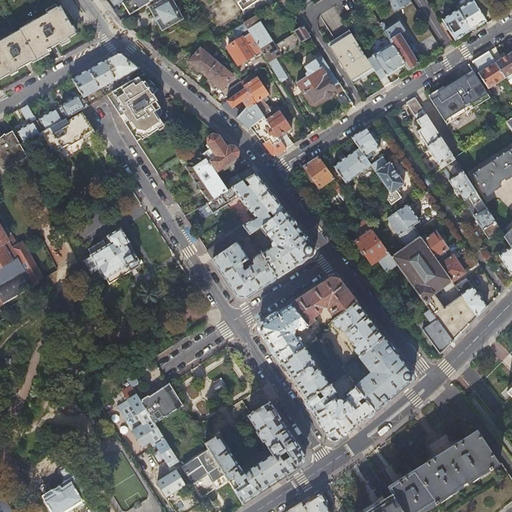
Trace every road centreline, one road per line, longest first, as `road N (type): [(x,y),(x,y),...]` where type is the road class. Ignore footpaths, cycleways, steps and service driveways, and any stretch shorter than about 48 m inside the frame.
road 1 (residential): [(511,25),(268,175)]
road 2 (residential): [(236,323),(106,120)]
road 3 (residential): [(268,175),(242,140),(118,39)]
road 4 (residential): [(327,465),(236,323)]
road 5 (unknown): [(432,382),(505,458),(503,482),(475,506)]
road 6 (residential): [(432,382),(334,258)]
road 7 (residential): [(118,39),(0,106)]
road 8 (secondary): [(432,382),(327,465)]
